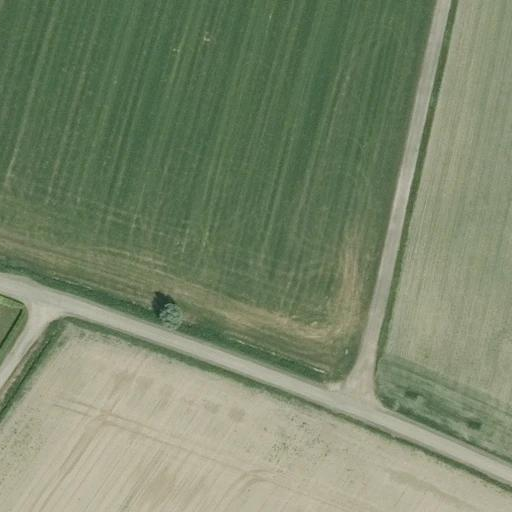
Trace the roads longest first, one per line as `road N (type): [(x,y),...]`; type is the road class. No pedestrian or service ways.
road 1 (unclassified): [(511,475),(351,403),(0,278)]
road 2 (track): [(351,403),(443,0)]
